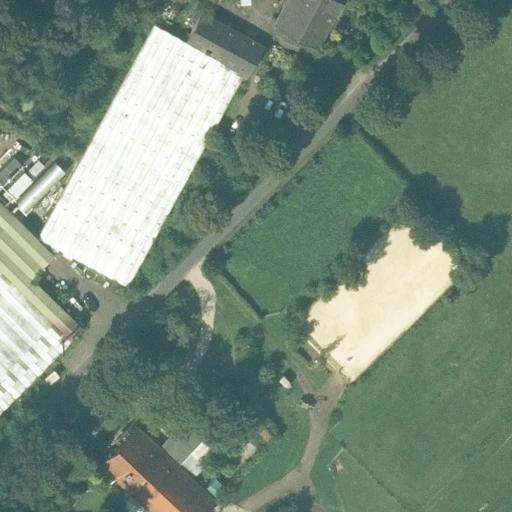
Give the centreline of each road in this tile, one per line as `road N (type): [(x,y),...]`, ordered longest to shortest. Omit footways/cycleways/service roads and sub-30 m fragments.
road 1 (track): [(0,453),(456,0)]
road 2 (track): [(187,267),(265,337),(312,393),(316,444),(306,474),(244,511)]
